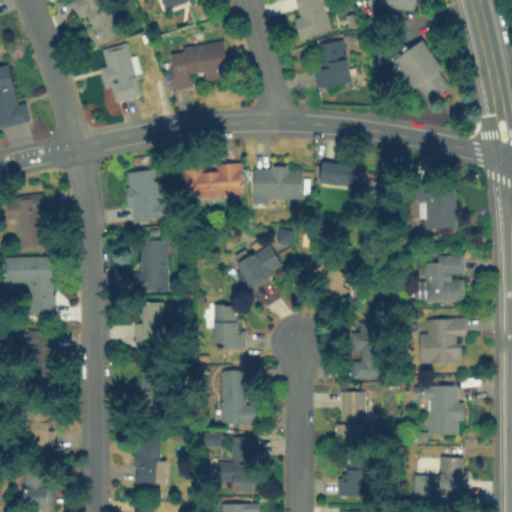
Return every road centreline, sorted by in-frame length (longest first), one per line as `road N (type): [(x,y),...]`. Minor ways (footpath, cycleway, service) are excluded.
road 1 (residential): [(23,0),(74,146),(84,210),(93,511)]
road 2 (residential): [(74,146),(202,124),(275,121),(377,129),(506,162)]
road 3 (residential): [(298,511),(299,342)]
road 4 (tertiary): [(473,0),(506,162)]
road 5 (residential): [(243,0),(275,121)]
